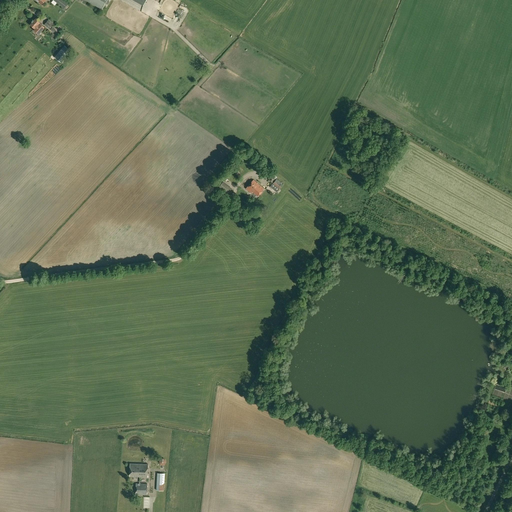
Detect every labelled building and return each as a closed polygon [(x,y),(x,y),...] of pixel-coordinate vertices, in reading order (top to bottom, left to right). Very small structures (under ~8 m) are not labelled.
[(53,0),(64,8),(68,3),(64,0),(53,0)] [(84,0),(102,9),(107,0),(84,0)] [(34,30),(38,34),(44,27),(39,23),(40,22),(35,18),(30,24),(34,28),(35,27),(36,28),(34,30)] [(54,24),(48,19),(44,25),(49,29),(54,24)] [(55,57),(58,60),(61,62),(71,50),(65,45),(58,53),(55,57)] [(273,183),(279,189),(283,184),(276,179),(273,183)] [(252,192),(258,196),(264,189),(253,180),(246,188),(251,193),(252,192)] [(218,188),(227,194),(231,189),(222,183),(218,188)] [(129,476),(147,477),(148,464),(130,463),(129,476)] [(156,490),(163,490),(165,473),(157,473),(156,490)] [(136,494),(147,494),(147,484),(136,483),(136,494)]
